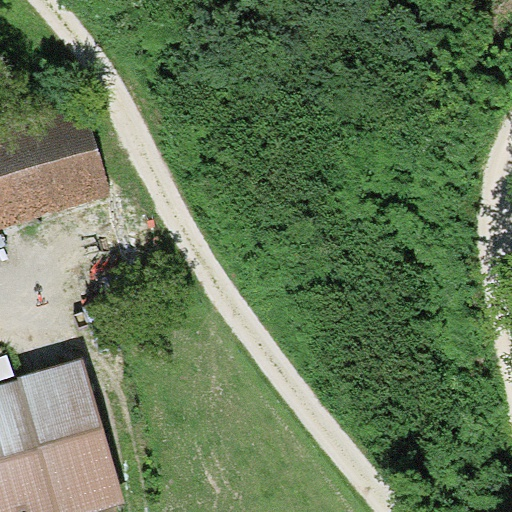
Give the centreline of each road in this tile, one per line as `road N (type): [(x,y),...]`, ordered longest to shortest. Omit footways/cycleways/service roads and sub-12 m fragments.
road 1 (track): [(394,511),(170,215),(108,88),(39,0)]
road 2 (track): [(511,156),(496,251),(511,357)]
